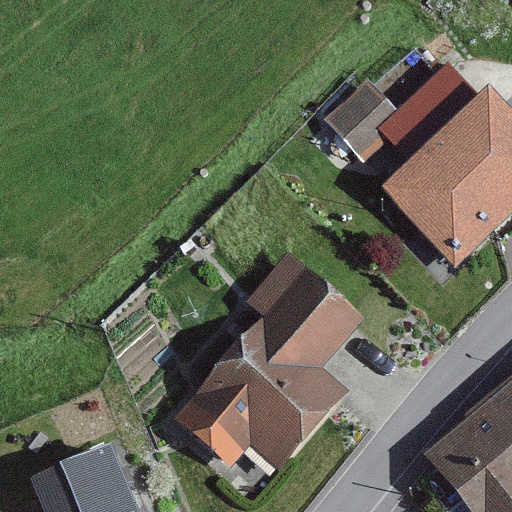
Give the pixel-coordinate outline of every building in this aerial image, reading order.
[(323,127),(363,168),(399,133),(359,92),(323,127)] [(511,138),(477,102),(376,198),(447,273),(511,211),(511,138)] [(314,370),(354,321),(278,258),(235,310),(249,322),(164,425),(225,476),(249,447),(281,474),(346,396),(314,370)] [(511,511),(511,378),(407,465),(446,511),(511,511)] [(19,482),(30,511),(122,511),(99,452),(19,482)]
